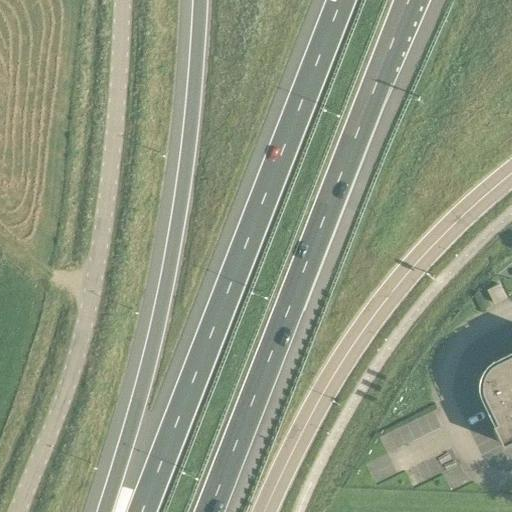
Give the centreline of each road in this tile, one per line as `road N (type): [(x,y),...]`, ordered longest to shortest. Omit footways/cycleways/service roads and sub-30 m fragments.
road 1 (motorway): [(341,0),(141,511)]
road 2 (motorway): [(209,511),(408,0)]
road 3 (unclassified): [(15,511),(93,291),(118,89),(119,0)]
road 4 (motorway): [(198,0),(164,285),(103,511)]
road 5 (tertiary): [(264,511),(308,410),(354,341),(445,234),(511,177)]
